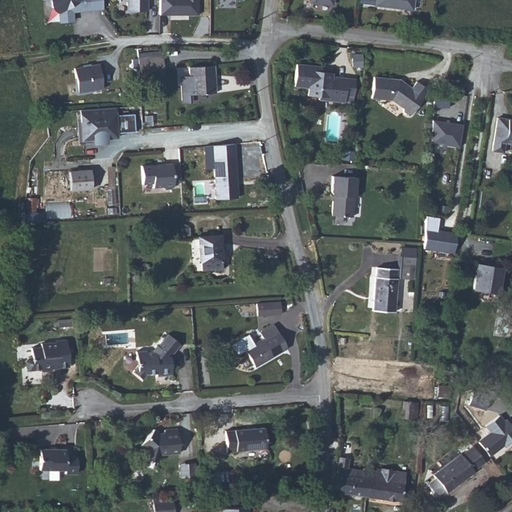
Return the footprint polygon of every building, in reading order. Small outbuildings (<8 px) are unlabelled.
[(103,8),(101,0),(50,0),(51,6),(58,12),(61,11),(62,23),(73,21),(72,12),(71,8),(74,6),(77,11),(85,10),(85,8),(88,7),(88,10),(103,8)] [(126,0),(127,11),(146,11),(146,0),(126,0)] [(158,0),(159,15),(198,15),(198,0),(158,0)] [(363,0),(363,4),(392,7),(393,6),(397,6),(399,8),(412,10),(413,0),(363,0)] [(163,56),(137,58),(138,68),(138,72),(163,70),(163,56)] [(77,93),(102,89),(98,64),(73,68),(77,93)] [(346,95),(347,76),(334,75),(322,75),(322,70),(322,66),(296,64),(294,87),(305,88),(304,92),(319,93),(333,94),(333,98),(346,99),(346,95)] [(213,65),(188,67),(189,76),(190,94),(215,93),(213,65)] [(190,94),(189,76),(182,76),(180,78),(182,101),(184,102),(191,102),(190,94)] [(354,96),(355,77),(347,76),(346,95),(354,96)] [(411,114),(428,90),(416,81),(411,88),(403,82),(402,84),(399,82),(400,80),(399,79),(373,77),(371,98),(391,100),(402,108),(403,112),(407,114),(410,114),(411,114)] [(457,89),(458,78),(443,77),(443,88),(457,89)] [(449,97),(434,97),(433,108),(449,107),(449,97)] [(114,108),(80,110),(81,121),(86,121),(87,139),(103,139),(103,138),(111,138),(111,131),(115,131),(115,133),(134,132),(133,114),(115,115),(114,108)] [(511,119),(510,119),(510,124),(495,122),(490,150),(501,152),(502,145),(503,141),(509,141),(511,144),(511,119)] [(462,125),(432,120),(430,143),(459,147),(462,125)] [(234,157),(213,158),(215,199),(237,198),(234,157)] [(180,182),(179,166),(172,166),(172,164),(156,165),(157,166),(152,166),(152,165),(141,166),(142,184),(152,183),(153,187),(162,187),(165,189),(171,189),(173,186),(173,182),(180,182)] [(106,166),(107,188),(115,187),(113,165),(106,166)] [(91,189),(90,170),(69,172),(70,190),(91,189)] [(332,176),(331,192),(332,194),(334,196),(334,201),(332,201),(331,215),(352,217),(353,197),(355,197),(356,177),(332,176)] [(115,204),(114,189),(106,190),(107,205),(115,204)] [(43,202),(44,219),(70,218),(69,201),(43,202)] [(453,253),(456,233),(425,229),(423,249),(453,253)] [(222,268),(219,236),(198,237),(200,270),(222,268)] [(415,257),(415,249),(401,248),(401,256),(415,257)] [(400,256),(398,278),(413,280),(415,257),(401,256),(400,256)] [(502,268),(477,264),(473,289),(486,288),(498,293),(502,268)] [(374,277),(372,311),(394,312),(397,278),(396,278),(396,268),(376,267),(375,277),(374,277)] [(280,314),(280,301),(256,303),(257,316),(280,314)] [(73,326),(72,319),(63,320),(64,327),(73,326)] [(267,358),(267,359),(287,348),(273,324),(259,332),(263,338),(244,349),(254,367),(262,362),(263,360),(267,358)] [(167,334),(162,340),(175,351),(180,345),(167,334)] [(68,360),(66,340),(55,341),(55,342),(40,343),(41,347),(31,348),(31,357),(27,357),(24,361),(25,367),(28,370),(39,370),(42,371),(50,371),(52,368),(52,364),(54,361),(68,360)] [(156,376),(171,375),(170,357),(175,351),(162,340),(157,346),(156,345),(151,352),(146,352),(146,350),(136,351),(136,360),(140,363),(133,371),(142,379),(146,374),(156,373),(156,376)] [(52,364),(52,368),(68,367),(68,360),(54,361),(52,364)] [(489,385),(486,394),(489,396),(495,397),(498,388),(489,385)] [(449,396),(449,386),(437,386),(437,396),(449,396)] [(485,410),(489,396),(486,394),(472,390),(468,405),(485,410)] [(416,419),(417,402),(403,401),(401,418),(416,419)] [(490,432),(478,442),(489,456),(500,447),(499,446),(502,444),(503,445),(505,447),(511,441),(511,427),(506,420),(504,422),(499,415),(485,425),(490,432)] [(264,427),(224,431),(226,452),(265,449),(264,427)] [(143,457),(157,461),(159,455),(179,453),(177,429),(164,430),(163,433),(158,434),(153,429),(139,445),(145,450),(143,457)] [(63,449),(40,448),(38,467),(65,468),(64,473),(75,474),(78,447),(63,446),(63,449)] [(435,478),(444,490),(456,480),(458,483),(473,471),(473,470),(484,462),(472,446),(461,455),(460,454),(433,475),(435,478)] [(332,492),(366,496),(367,480),(374,481),(376,471),(375,471),(371,470),(362,468),(362,470),(347,468),(349,458),(337,457),(332,492)] [(194,463),(179,464),(180,477),(195,476),(194,463)] [(367,480),(366,496),(400,501),(403,484),(405,473),(392,471),(392,470),(381,468),(380,469),(378,482),(374,481),(367,480)] [(444,490),(435,478),(428,483),(437,495),(444,490)] [(446,492),(458,483),(456,480),(444,490),(446,492)] [(173,511),(173,502),(152,504),(152,511),(173,511)]
